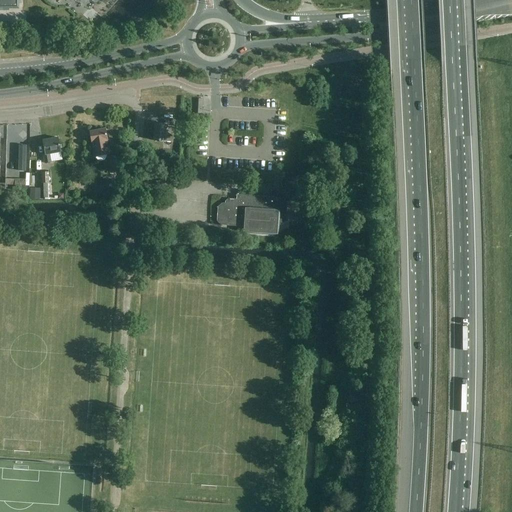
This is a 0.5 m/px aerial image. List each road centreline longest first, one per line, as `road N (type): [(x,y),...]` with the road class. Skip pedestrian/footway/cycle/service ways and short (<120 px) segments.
road 1 (motorway): [(454,511),(462,386),(448,0)]
road 2 (motorway): [(410,0),(421,269),(416,511)]
road 3 (secondary): [(239,48),(374,35),(511,7)]
road 4 (residential): [(131,229),(136,104),(125,98),(0,116)]
road 5 (secondary): [(0,93),(190,56)]
road 6 (secondary): [(187,35),(0,72)]
road 7 (secondary): [(482,0),(306,22)]
